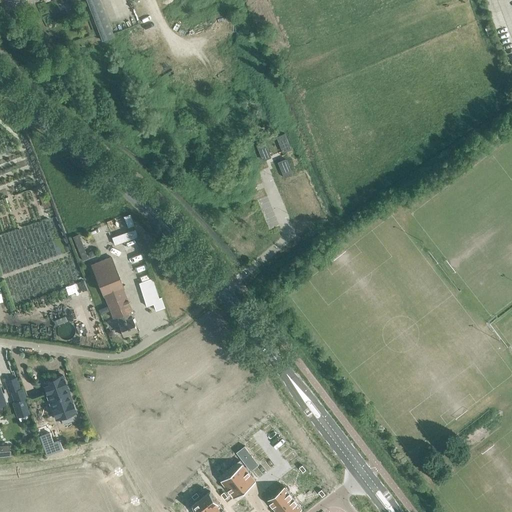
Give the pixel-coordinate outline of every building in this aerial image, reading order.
[(53,19),(64,15),(86,7),(83,0),(69,0),(60,4),(49,8),(53,19)] [(86,0),(102,40),(114,36),(99,0),(86,0)] [(285,134),(277,137),(284,154),(292,150),(285,134)] [(266,142),(257,146),(264,162),(272,158),(266,142)] [(285,157),(277,160),(283,176),(292,173),(285,157)] [(46,206),(52,204),(48,196),(43,197),(46,206)] [(134,225),(130,214),(124,216),(128,227),(134,225)] [(135,229),(112,237),(114,244),(137,236),(135,229)] [(88,258),(78,234),(73,236),(83,260),(88,258)] [(120,322),(118,322),(123,336),(137,330),(132,316),(130,317),(128,312),(132,310),(123,289),(124,289),(111,256),(91,264),(104,297),(105,297),(113,317),(117,316),(120,322)] [(156,310),(164,307),(161,297),(159,298),(152,277),(139,282),(146,305),(153,303),(156,310)] [(53,320),(55,325),(67,321),(65,316),(53,320)] [(30,413),(23,386),(20,387),(17,375),(6,378),(17,416),(30,413)] [(56,419),(60,417),(63,424),(74,420),(71,413),(76,412),(63,375),(43,382),(56,419)] [(0,455),(12,453),(10,442),(0,443),(0,455)] [(240,459),(229,468),(245,488),(256,480),(240,459)] [(229,468),(218,476),(234,497),(245,488),(229,468)] [(285,485),(267,499),(276,510),(293,496),(285,485)] [(210,490),(189,506),(193,511),(204,511),(219,501),(210,490)] [(293,496),(276,510),(277,511),(296,511),(302,508),(293,496)] [(219,501),(204,511),(226,511),(219,502),(219,501)]
